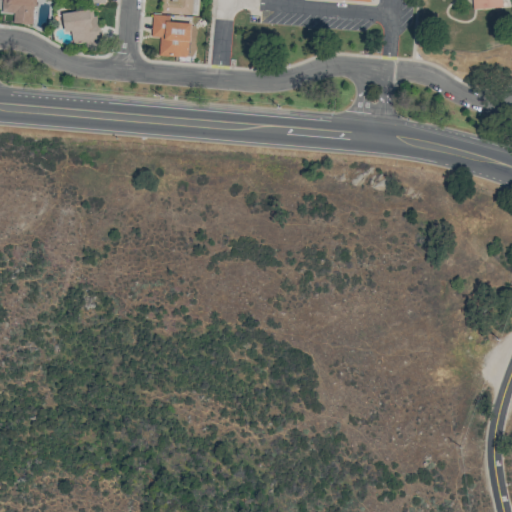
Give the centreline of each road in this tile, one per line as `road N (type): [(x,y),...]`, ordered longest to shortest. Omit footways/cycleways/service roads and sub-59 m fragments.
road 1 (residential): [(511,105),(375,66),(324,65),(267,81),(126,72),(0,37)]
road 2 (tertiary): [(0,117),(370,144),(511,181)]
road 3 (tertiary): [(511,160),(411,132),(0,96)]
road 4 (primary): [(502,511),(492,443),(511,375)]
